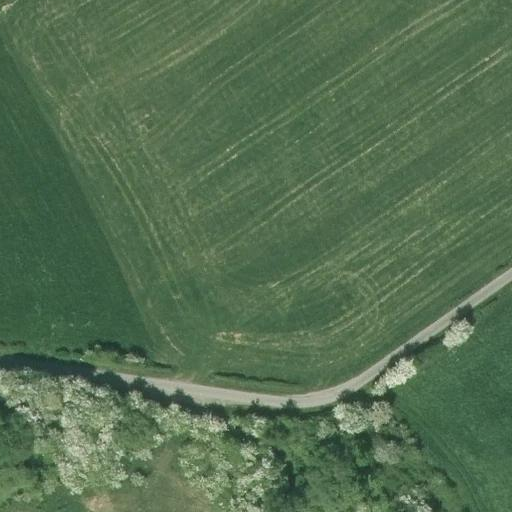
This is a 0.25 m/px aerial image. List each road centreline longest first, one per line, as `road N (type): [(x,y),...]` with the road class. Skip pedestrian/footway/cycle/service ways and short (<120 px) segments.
road 1 (track): [(511,274),(326,399),(276,402),(180,389)]
road 2 (track): [(180,389),(0,360)]
